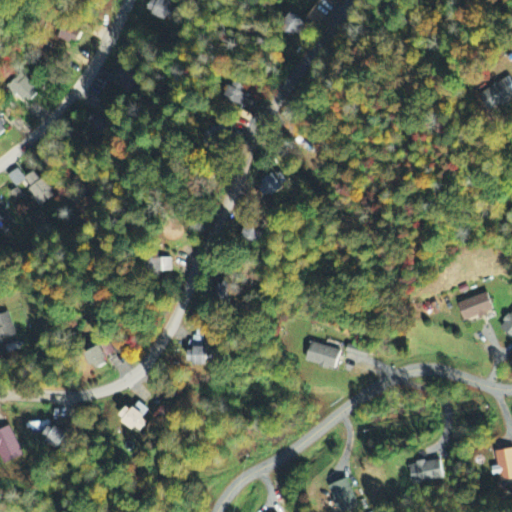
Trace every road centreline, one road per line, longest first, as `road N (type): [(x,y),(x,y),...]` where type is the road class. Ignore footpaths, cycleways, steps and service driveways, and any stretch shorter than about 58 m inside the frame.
road 1 (residential): [(346,0),(281,90),(185,303),(133,378),(67,398),(0,396)]
road 2 (residential): [(214,511),(242,478),(363,392),(418,366),(511,387)]
road 3 (residential): [(0,162),(85,77),(127,0)]
